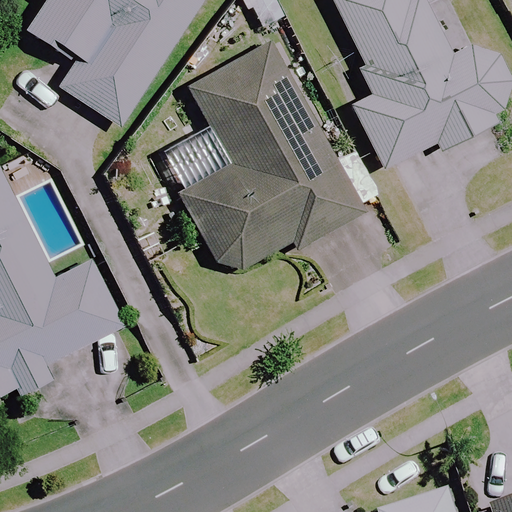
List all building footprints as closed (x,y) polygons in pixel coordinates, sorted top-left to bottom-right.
[(200,0),(43,0),(24,31),(75,63),(58,89),(119,128),(200,0)] [(274,0),(247,0),(267,33),(287,21),(274,0)] [(430,17),(422,0),(328,0),(375,93),(349,106),(382,172),(434,147),(437,154),(498,124),(494,116),(501,113),(511,84),(497,57),(468,47),(448,8),(430,17)] [(180,195),(215,260),(241,269),(290,242),(294,250),(361,214),(267,43),(187,86),(232,167),(180,195)] [(54,282),(0,171),(0,395),(14,389),(18,397),(48,382),(41,367),(123,328),(91,264),(54,282)] [(453,511),(447,493),(394,511),(453,511)]
